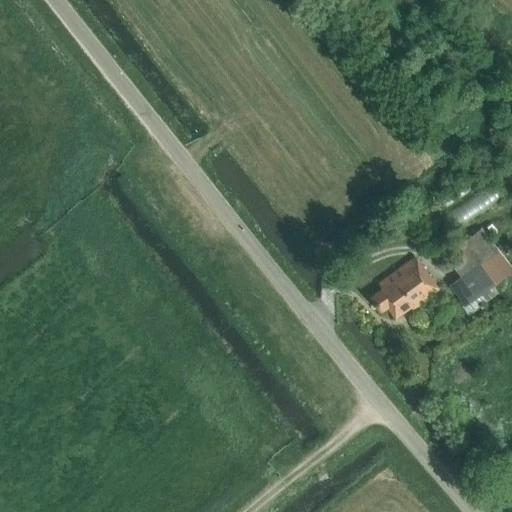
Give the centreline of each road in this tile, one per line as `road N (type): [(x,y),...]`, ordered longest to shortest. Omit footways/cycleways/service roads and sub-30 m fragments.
road 1 (unclassified): [(474,511),(66,0)]
road 2 (track): [(382,403),(251,511)]
